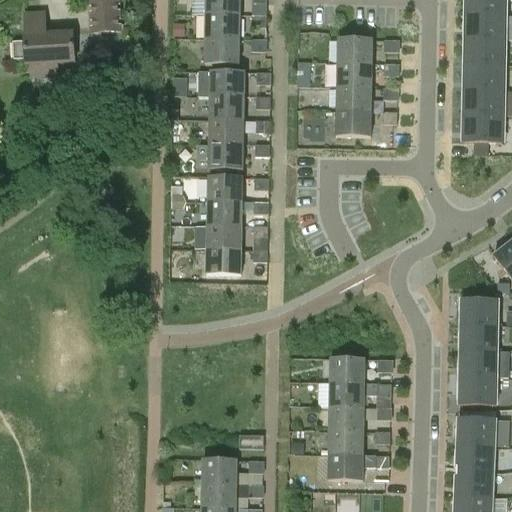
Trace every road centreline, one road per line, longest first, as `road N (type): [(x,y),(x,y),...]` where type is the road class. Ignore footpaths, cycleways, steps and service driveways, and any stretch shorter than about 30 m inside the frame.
road 1 (residential): [(415,511),(421,334),(396,271),(451,232)]
road 2 (residential): [(451,232),(423,170),(430,0)]
